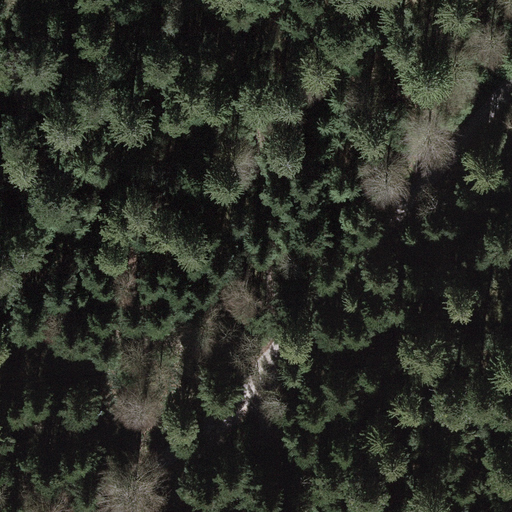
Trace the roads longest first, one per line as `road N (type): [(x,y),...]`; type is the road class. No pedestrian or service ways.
road 1 (unclassified): [(61,511),(138,477),(236,405),(511,84)]
road 2 (track): [(217,0),(276,354)]
road 3 (track): [(240,511),(267,432),(270,361)]
